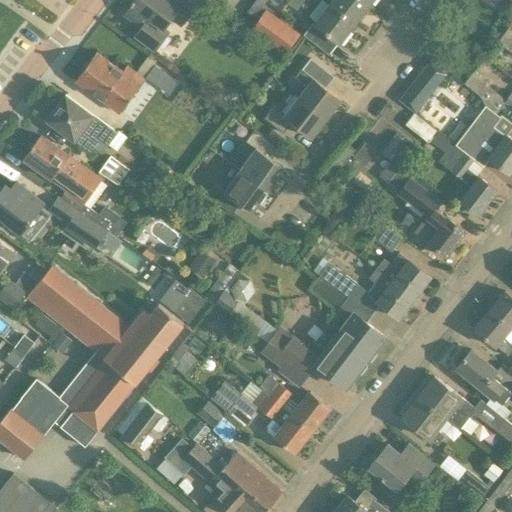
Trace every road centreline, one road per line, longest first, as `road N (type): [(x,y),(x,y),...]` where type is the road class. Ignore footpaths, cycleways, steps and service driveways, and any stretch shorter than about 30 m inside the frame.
road 1 (residential): [(288,511),(511,222)]
road 2 (residential): [(265,225),(386,81),(431,0)]
road 3 (residential): [(0,119),(91,0)]
